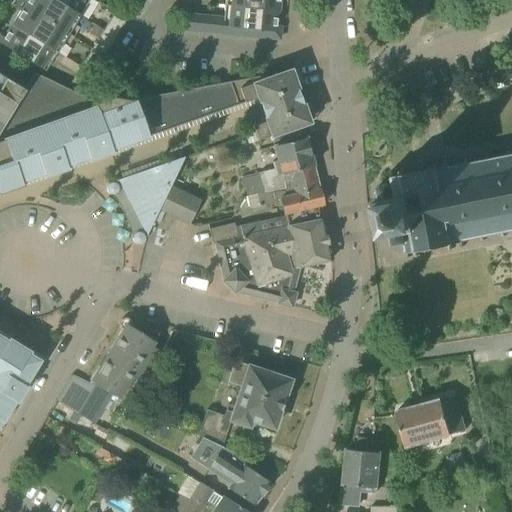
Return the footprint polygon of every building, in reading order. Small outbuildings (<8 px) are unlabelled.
[(20,12),(12,25),(55,53),(79,16),(52,0),(27,0),(26,2),(23,0),(18,0),(14,8),(20,12)] [(52,0),(79,16),(88,0),(52,0)] [(224,0),(224,5),(277,10),(277,0),(224,0)] [(277,10),(224,5),(222,27),(220,26),(220,34),(255,38),(256,30),(265,31),(265,39),(278,40),(280,26),(275,26),(277,10)] [(127,19),(115,12),(70,84),(85,86),(127,19)] [(216,34),(217,18),(186,15),(185,31),(216,34)] [(0,36),(0,43),(44,71),(55,53),(12,25),(3,38),(0,36)] [(252,126),(257,141),(308,123),(301,101),(290,71),(263,80),(262,76),(159,95),(171,129),(257,98),(263,114),(266,122),(252,126)] [(0,423),(2,421),(1,420),(14,400),(16,402),(16,401),(14,399),(23,386),(25,387),(25,386),(23,385),(38,361),(27,354),(28,352),(27,352),(26,354),(17,348),(8,342),(9,340),(8,340),(7,342),(0,337),(0,189),(20,183),(0,123),(0,97),(9,82),(0,75),(0,423)] [(148,137),(171,129),(159,95),(129,101),(96,95),(92,102),(40,76),(29,94),(9,82),(0,97),(0,123),(20,183),(20,185),(22,184),(21,182),(43,174),(44,176),(45,176),(45,174),(65,167),(66,169),(67,168),(66,166),(89,158),(89,160),(91,160),(90,158),(110,150),(111,153),(112,152),(111,150),(124,145),(124,146),(125,145),(147,137),(147,138),(148,137)] [(262,192),(284,188),(282,179),(290,177),(289,173),(313,167),(305,138),(268,147),(273,169),(257,173),(262,192)] [(435,166),(434,166),(404,172),(404,169),(400,170),(401,172),(395,173),(394,171),(390,172),(393,188),(391,188),(391,187),(386,184),(379,186),(376,190),(378,201),(374,201),(377,219),(381,237),(391,234),(394,245),(404,243),(407,258),(411,257),(410,254),(416,253),(417,256),(421,255),(420,253),(450,247),(451,249),(454,248),(454,246),(460,244),(461,247),(465,246),(464,240),(481,237),(482,241),(485,240),(485,236),(501,233),(502,237),(506,236),(505,232),(511,230),(511,153),(511,154),(510,150),(507,151),(508,155),(491,158),(490,154),(487,154),(488,159),(470,162),(469,158),(466,159),(467,163),(449,166),(448,160),(444,161),(444,164),(441,164),(438,165),(437,162),(434,163),(435,166)] [(144,241),(152,224),(158,210),(170,186),(183,157),(110,183),(107,184),(106,186),(106,189),(106,191),(107,193),(109,195),(112,195),(124,213),(131,239),(132,241),(133,243),(135,245),(138,245),(140,245),(142,243),(144,241)] [(322,205),(313,167),(289,173),(290,177),(282,179),(284,188),(262,192),(255,194),(258,207),(279,202),(282,215),(319,206),(322,205)] [(189,224),(200,201),(170,186),(163,201),(158,210),(189,224)] [(283,216),(278,218),(290,269),(331,260),(319,206),(282,215),(282,216),(283,216)] [(277,304),(278,304),(281,295),(285,277),(290,276),(292,276),(290,269),(278,218),(234,227),(233,223),(208,230),(212,244),(214,244),(219,266),(220,266),(224,280),(222,281),(228,287),(234,293),(235,292),(278,302),(277,304)] [(90,381),(91,382),(114,396),(118,399),(131,404),(137,397),(132,393),(140,381),(137,379),(151,356),(152,357),(156,350),(151,346),(159,333),(131,326),(131,323),(130,321),(128,319),(126,318),(123,318),(121,319),(119,321),(118,323),(118,326),(119,328),(121,330),(90,381)] [(241,385),(234,409),(230,420),(248,426),(250,420),(273,428),(289,381),(247,366),(247,367),(234,363),(228,382),(241,385)] [(56,403),(95,427),(114,396),(91,382),(89,385),(72,377),(56,403)] [(466,430),(456,396),(396,411),(406,447),(426,442),(436,439),(466,430)] [(229,422),(204,414),(197,436),(213,443),(221,446),(229,422)] [(377,492),(381,453),(375,452),(377,441),(360,439),(358,451),(347,449),(341,504),(359,505),(360,490),(377,492)] [(227,450),(221,446),(213,443),(201,460),(214,469),(212,471),(230,483),(227,488),(253,506),(269,483),(242,465),(241,467),(223,455),(227,450)] [(245,511),(199,483),(189,498),(211,511),(245,511)] [(211,511),(189,498),(180,511),(211,511)]
